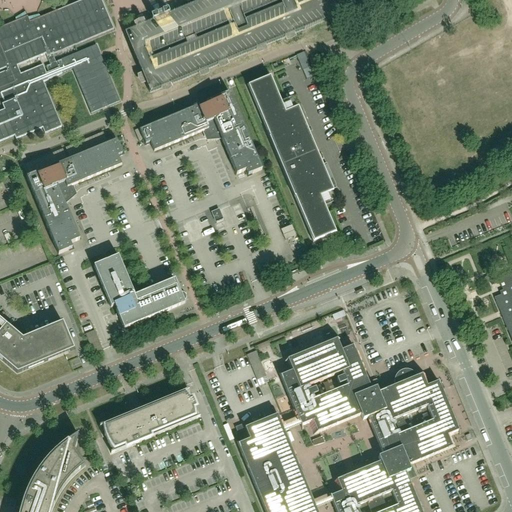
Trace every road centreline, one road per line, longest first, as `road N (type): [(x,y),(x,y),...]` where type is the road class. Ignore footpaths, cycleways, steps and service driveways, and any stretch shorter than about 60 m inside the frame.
road 1 (tertiary): [(11,406),(33,404),(404,249)]
road 2 (tertiary): [(404,249),(405,227),(348,79),(356,65),(443,15),(452,0)]
road 3 (unclassified): [(511,482),(450,328),(414,252),(404,249)]
